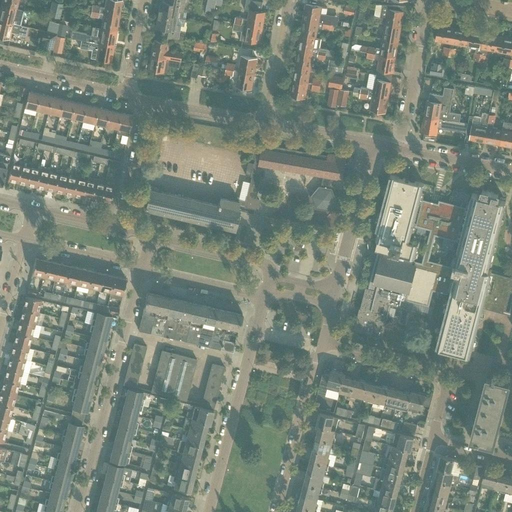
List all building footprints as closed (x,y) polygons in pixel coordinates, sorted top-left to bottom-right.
[(2,0),(1,5),(16,9),(18,0),(2,0)] [(98,12),(103,13),(116,16),(119,16),(116,15),(117,10),(120,11),(121,1),(118,0),(105,0),(104,8),(92,5),(91,11),(98,12)] [(161,1),(159,14),(185,19),(187,12),(185,10),(183,10),(184,0),(176,0),(176,4),(161,1)] [(235,17),(234,23),(247,25),(262,28),(262,27),(260,27),(260,22),(263,23),(265,13),(261,12),(262,2),(253,1),(248,0),(246,0),(245,11),(249,11),(248,19),(235,17)] [(51,1),(48,16),(58,18),(59,19),(63,4),(62,4),(51,1)] [(303,19),(303,20),(306,20),(319,23),(320,19),(321,14),(326,15),(327,9),(322,8),(322,7),(320,7),(316,6),(306,4),(304,14),(307,15),(306,20),(303,19)] [(1,5),(0,9),(0,15),(1,16),(0,20),(13,24),(20,25),(24,11),(16,9),(1,5)] [(374,14),(373,22),(384,24),(385,24),(398,26),(401,27),(401,26),(398,26),(399,21),(402,21),(403,11),(402,11),(403,6),(383,5),(381,15),(374,14)] [(345,6),(343,13),(353,15),(355,8),(345,6)] [(103,13),(101,28),(116,31),(118,21),(115,20),(116,16),(103,13)] [(159,14),(156,27),(163,28),(162,34),(162,35),(172,37),(178,38),(179,36),(181,25),(184,26),(185,19),(159,14)] [(13,24),(0,20),(0,36),(9,39),(11,33),(26,36),(28,27),(20,25),(13,24)] [(302,24),(300,35),(316,38),(318,28),(322,28),(323,23),(319,23),(306,20),(305,25),(302,24)] [(322,28),(322,29),(330,31),(330,30),(334,30),(335,26),(331,25),(331,22),(324,20),(323,23),(322,28)] [(49,21),(46,32),(56,34),(58,24),(57,23),(49,21)] [(234,23),(233,29),(241,31),(240,39),(244,40),(250,41),(259,43),(261,33),(259,32),(260,27),(262,28),(247,25),(234,23)] [(59,24),(57,35),(65,37),(67,26),(59,24)] [(383,33),(382,39),(398,42),(400,31),(397,31),(398,26),(385,24),(385,27),(384,28),(383,33)] [(435,40),(451,43),(453,30),(454,28),(453,28),(453,30),(448,29),(448,27),(438,25),(435,40)] [(90,35),(90,39),(94,40),(93,43),(111,46),(112,41),(114,41),(116,31),(101,28),(92,27),(90,35)] [(451,43),(466,46),(469,30),(458,29),(458,31),(453,30),(451,43)] [(71,30),(70,38),(81,40),(86,41),(86,39),(90,39),(90,35),(86,35),(86,34),(71,30)] [(469,30),(466,46),(476,48),(475,52),(480,53),(483,36),(482,35),(478,35),(479,32),(469,30)] [(40,46),(46,47),(52,49),(56,34),(46,32),(43,31),(40,46)] [(212,32),(210,41),(217,42),(218,33),(212,32)] [(483,36),(480,53),(483,54),(483,55),(485,56),(486,49),(496,51),(499,36),(489,34),(488,36),(484,36),(484,33),(483,36)] [(300,35),(298,45),(301,45),(300,50),(313,53),(318,54),(326,55),(333,56),(334,51),(328,50),(328,49),(319,48),(319,47),(321,39),(316,38),(300,35)] [(54,46),(53,51),(61,53),(64,38),(62,38),(56,36),(54,46)] [(499,36),(496,51),(506,53),(505,58),(510,59),(511,48),(511,40),(509,40),(509,38),(499,36)] [(86,41),(85,46),(93,48),(93,43),(94,40),(90,39),(86,39),(86,41)] [(375,54),(380,54),(393,57),(395,57),(393,56),(394,51),(396,52),(398,42),(382,39),(381,49),(368,46),(367,52),(375,54)] [(81,40),(79,49),(91,51),(90,58),(96,59),(111,62),(113,51),(110,51),(111,46),(113,46),(111,46),(93,43),(93,48),(85,46),(86,41),(81,40)] [(155,51),(154,56),(181,60),(183,52),(168,50),(169,43),(154,40),(152,51),(155,51)] [(193,50),(203,51),(205,44),(194,42),(193,50)] [(340,54),(346,56),(348,44),(342,42),(340,54)] [(297,55),(295,65),(311,68),(315,69),(318,54),(313,53),(300,50),(299,55),(297,55)] [(375,54),(374,59),(379,59),(376,74),(376,75),(391,78),(392,72),(393,72),(394,62),(392,61),(393,57),(380,54),(375,54)] [(151,55),(149,70),(164,72),(169,73),(170,66),(171,63),(171,60),(171,59),(154,56),(151,55)] [(206,56),(205,63),(216,66),(218,58),(206,56)] [(241,56),(239,71),(251,74),(254,74),(252,73),(252,68),(255,69),(257,59),(241,56)] [(344,60),(329,58),(328,69),(342,71),(344,60)] [(504,58),(502,68),(508,69),(509,66),(510,59),(505,58),(504,58)] [(431,63),(430,72),(444,75),(446,66),(442,66),(443,62),(434,61),(434,64),(431,63)] [(191,76),(197,78),(200,65),(194,63),(191,76)] [(207,67),(201,65),(199,75),(205,76),(207,67)] [(295,76),(294,80),(308,83),(311,68),(295,65),(293,75),(295,76)] [(251,74),(239,71),(236,86),(251,89),(253,79),(251,78),(251,74)] [(461,73),(460,79),(471,81),(471,77),(470,74),(461,73)] [(330,75),(328,86),(340,89),(343,77),(330,75)] [(360,92),(360,93),(386,98),(386,97),(388,97),(386,96),(387,92),(389,92),(390,89),(391,90),(392,85),(391,84),(391,82),(390,82),(391,78),(376,75),(374,89),(366,88),(361,87),(361,88),(361,89),(360,92)] [(294,80),(292,80),(294,81),(293,86),(291,85),(289,95),(305,98),(306,88),(319,91),(320,85),(312,84),(308,83),(294,80)] [(465,93),(473,94),(473,92),(475,86),(466,84),(465,93)] [(493,89),(475,86),(473,92),(491,95),(493,89)] [(460,122),(461,114),(450,112),(454,88),(445,87),(444,95),(430,93),(428,101),(427,100),(425,111),(428,111),(427,116),(424,115),(424,116),(427,116),(460,122)] [(335,106),(338,90),(330,89),(327,105),(335,106)] [(337,104),(346,105),(349,90),(340,89),(337,104)] [(24,107),(36,110),(40,94),(28,92),(24,107)] [(386,98),(360,93),(359,98),(372,100),(370,110),(386,112),(387,102),(385,102),(386,98)] [(36,110),(48,113),(51,97),(40,94),(36,110)] [(51,97),(48,113),(59,116),(59,115),(63,100),(51,97)] [(63,100),(59,115),(66,117),(69,117),(71,118),(75,102),(63,100)] [(71,118),(82,120),(86,105),(75,102),(71,118)] [(82,120),(94,123),(98,108),(86,105),(82,120)] [(94,123),(106,126),(109,110),(98,108),(94,123)] [(106,126),(117,129),(121,113),(109,110),(106,126)] [(121,113),(117,129),(116,133),(128,136),(132,116),(121,113)] [(423,121),(422,131),(424,131),(437,134),(438,128),(466,132),(468,123),(460,122),(427,116),(426,121),(423,121)] [(487,126),(484,142),(485,139),(490,140),(489,143),(499,145),(502,129),(493,127),(494,123),(488,122),(487,126)] [(510,144),(511,144),(511,123),(503,122),(502,129),(499,145),(510,147),(510,144)] [(484,142),(487,126),(472,123),(469,139),(479,141),(480,139),(484,139),(484,142)] [(44,131),(41,140),(53,143),(54,138),(55,134),(48,132),(49,129),(44,128),(44,131)] [(424,131),(423,140),(435,142),(436,134),(424,131)] [(316,207),(328,209),(336,200),(332,189),(329,189),(331,177),(342,179),(346,157),(328,153),(328,155),(256,143),(253,158),(256,158),(255,164),(320,175),(324,176),(322,187),(320,187),(312,196),(316,207)] [(57,147),(55,153),(69,156),(71,150),(57,147)] [(0,181),(2,182),(6,165),(5,165),(5,162),(9,163),(10,158),(0,155),(0,181)] [(108,165),(108,167),(118,169),(118,167),(120,162),(110,160),(108,165)] [(8,179),(17,181),(21,161),(19,161),(18,165),(11,163),(8,179)] [(24,162),(21,161),(17,181),(26,184),(30,167),(24,166),(24,162)] [(248,162),(245,175),(251,176),(254,163),(248,162)] [(26,184),(35,186),(40,165),(38,165),(37,169),(30,167),(26,184)] [(40,165),(35,186),(44,188),(48,172),(42,170),(43,166),(40,165)] [(44,188),(54,190),(58,170),(56,169),(55,173),(48,172),(44,188)] [(54,190),(63,192),(67,176),(61,175),(61,171),(58,170),(54,190)] [(63,192),(72,194),(77,174),(75,174),(74,178),(67,176),(63,192)] [(72,194),(81,196),(85,180),(79,179),(80,175),(77,174),(72,194)] [(376,240),(377,240),(375,251),(377,252),(368,288),(365,287),(360,308),(359,308),(357,317),(354,330),(368,333),(368,334),(382,338),(385,325),(388,315),(390,304),(405,308),(407,300),(429,306),(433,290),(450,294),(447,305),(436,347),(469,356),(482,308),(491,272),(492,271),(488,270),(506,202),(497,199),(498,194),(482,190),(481,195),(472,193),(468,207),(438,200),(437,203),(420,198),(423,184),(408,180),(407,186),(403,185),(405,179),(390,175),(376,231),(378,232),(378,233),(376,240)] [(81,196),(91,199),(95,178),(93,178),(92,182),(85,180),(81,196)] [(95,178),(91,199),(100,201),(104,185),(97,184),(98,181),(98,180),(99,179),(95,178)] [(104,185),(100,201),(109,203),(109,204),(110,204),(115,183),(112,182),(111,187),(104,185)] [(234,230),(239,210),(239,209),(238,208),(238,209),(237,209),(239,201),(238,201),(231,200),(231,199),(230,199),(221,197),(219,202),(218,202),(217,204),(202,201),(202,200),(201,199),(201,200),(184,196),(185,196),(184,195),(184,196),(168,192),(167,192),(151,189),(151,188),(150,188),(145,209),(146,209),(163,212),(162,213),(163,213),(164,213),(180,217),(181,217),(198,221),(199,222),(199,221),(216,225),(216,226),(217,225),(233,229),(233,230),(234,230)] [(244,206),(257,209),(257,208),(259,200),(254,199),(256,191),(249,190),(248,197),(247,197),(245,205),(244,206)] [(32,272),(44,275),(47,260),(35,258),(32,272)] [(44,275),(55,278),(58,263),(47,260),(44,275)] [(55,278),(53,284),(64,287),(66,280),(69,266),(58,263),(55,278)] [(66,280),(77,283),(81,268),(69,266),(66,280)] [(77,283),(76,290),(87,292),(89,286),(92,271),(81,268),(77,283)] [(89,286),(100,288),(103,274),(92,271),(89,286)] [(511,277),(491,272),(482,308),(511,315),(511,277)] [(100,288),(111,291),(114,276),(103,274),(100,288)] [(114,276),(111,291),(113,291),(111,297),(121,299),(126,279),(114,276)] [(148,291),(138,330),(150,333),(160,294),(159,294),(157,294),(154,293),(148,292),(148,291)] [(160,294),(150,333),(162,336),(171,296),(171,297),(165,296),(162,295),(160,294)] [(26,296),(23,308),(37,312),(40,300),(26,296)] [(171,296),(162,336),(173,339),(183,299),(182,299),(182,300),(180,299),(177,298),(172,297),(172,296),(171,296)] [(183,299),(173,339),(185,341),(194,301),(194,302),(188,301),(185,300),(183,300),(183,299)] [(194,301),(185,341),(196,344),(206,304),(205,304),(205,305),(203,304),(200,304),(194,302),(195,302),(194,301)] [(206,304),(196,344),(208,347),(218,307),(217,307),(217,308),(211,306),(208,306),(206,305),(206,304)] [(218,307),(208,347),(220,349),(229,310),(227,310),(223,309),(218,308),(218,307)] [(23,308),(20,320),(34,324),(37,312),(23,308)] [(229,310),(220,349),(232,352),(235,342),(228,341),(230,334),(236,335),(241,312),(240,312),(240,313),(235,312),(232,311),(229,311),(229,310)] [(94,312),(91,324),(108,328),(111,316),(101,314),(97,313),(94,312)] [(20,320),(17,332),(31,335),(31,336),(38,338),(41,326),(34,324),(20,320)] [(92,330),(91,336),(105,340),(108,328),(91,324),(89,330),(92,330)] [(73,331),(66,330),(64,336),(71,338),(73,331)] [(17,332),(14,344),(28,347),(31,335),(17,332)] [(86,341),(85,347),(102,352),(105,340),(91,336),(89,342),(86,341)] [(134,343),(132,349),(144,352),(146,346),(134,343)] [(14,344),(11,355),(31,361),(34,349),(28,348),(28,347),(14,344)] [(86,354),(85,359),(99,363),(102,352),(85,347),(83,353),(86,354)] [(132,349),(131,355),(143,358),(144,352),(132,349)] [(162,350),(159,359),(177,363),(179,355),(162,350)] [(10,355),(7,367),(28,373),(29,373),(32,361),(31,361),(10,355)] [(131,355),(129,361),(141,364),(143,358),(131,355)] [(179,355),(177,363),(194,368),(196,359),(179,355)] [(80,364),(78,370),(96,375),(99,363),(85,359),(83,365),(80,364)] [(159,359),(157,367),(175,371),(177,363),(159,359)] [(129,361),(128,367),(140,370),(141,364),(129,361)] [(177,363),(175,371),(192,376),(194,368),(177,363)] [(212,363),(201,405),(213,408),(224,367),(212,363)] [(7,367),(4,379),(18,383),(25,385),(28,373),(7,367)] [(128,367),(126,373),(138,376),(140,370),(128,367)] [(157,367),(155,375),(173,380),(175,371),(157,367)] [(327,388),(339,391),(338,392),(339,392),(344,372),(331,369),(330,375),(322,373),(318,392),(326,394),(327,388)] [(75,375),(73,381),(79,383),(93,387),(96,375),(78,370),(77,376),(75,375)] [(175,371),(173,380),(190,384),(192,376),(175,371)] [(338,397),(349,400),(355,380),(351,379),(351,377),(344,375),(345,373),(344,372),(339,392),(338,397)] [(126,373),(125,379),(137,382),(138,376),(126,373)] [(155,375),(153,383),(170,388),(173,380),(155,375)] [(482,396),(479,407),(502,412),(505,399),(509,383),(486,378),(483,390),(482,390),(481,396),(482,396)] [(4,379),(1,391),(15,395),(18,383),(4,379)] [(137,382),(125,379),(123,385),(135,388),(137,382)] [(356,396),(362,398),(366,381),(359,379),(358,381),(355,380),(349,400),(355,401),(356,396)] [(173,380),(170,388),(188,392),(190,384),(173,380)] [(367,401),(373,402),(377,385),(373,384),(374,383),(366,381),(362,398),(368,399),(367,401)] [(74,388),(72,394),(90,398),(93,387),(79,383),(77,389),(74,388)] [(151,392),(168,396),(170,388),(153,383),(151,392)] [(379,402),(384,403),(389,387),(381,385),(381,386),(377,385),(373,402),(379,404),(379,402)] [(390,407),(395,408),(400,391),(396,390),(396,389),(389,387),(384,403),(390,405),(390,407)] [(128,388),(125,401),(142,406),(144,399),(141,398),(142,392),(128,388)] [(170,388),(168,396),(186,401),(188,392),(170,388)] [(327,388),(326,394),(325,395),(337,398),(338,397),(339,392),(338,392),(339,391),(327,388)] [(411,392),(407,410),(420,413),(425,393),(412,390),(411,392)] [(1,391),(0,394),(0,403),(12,406),(15,395),(1,391)] [(401,408),(407,410),(411,392),(404,391),(404,392),(400,391),(395,408),(401,410),(401,408)] [(72,406),(85,410),(87,410),(90,398),(72,394),(71,399),(74,400),(72,406)] [(424,396),(422,405),(430,407),(432,398),(424,396)] [(125,401),(122,413),(136,416),(138,410),(141,410),(142,406),(125,401)] [(0,403),(0,415),(9,418),(12,406),(0,403)] [(85,410),(72,406),(71,413),(83,416),(84,416),(85,410)] [(195,406),(191,419),(207,423),(209,423),(211,417),(211,416),(212,411),(213,411),(195,406)] [(337,406),(335,414),(345,416),(347,409),(337,406)] [(502,412),(479,407),(475,421),(474,421),(473,427),(474,427),(471,440),(493,445),(502,412)] [(65,415),(43,409),(42,414),(64,419),(65,415)] [(122,413),(119,424),(136,429),(138,422),(135,422),(136,416),(122,413)] [(317,426),(319,427),(335,431),(338,418),(334,416),(320,413),(319,418),(318,419),(319,419),(317,426)] [(0,415),(0,428),(6,430),(9,418),(0,415)] [(65,415),(64,422),(68,423),(81,426),(83,419),(82,419),(73,417),(70,416),(65,415)] [(38,428),(45,429),(48,418),(41,416),(38,428)] [(186,429),(185,430),(202,434),(203,430),(205,430),(206,428),(207,423),(191,419),(185,417),(183,428),(186,429)] [(382,418),(380,425),(390,428),(392,421),(382,418)] [(402,430),(415,434),(417,424),(404,421),(402,430)] [(63,428),(62,434),(80,438),(83,427),(82,426),(81,426),(68,423),(64,422),(62,428),(63,428)] [(359,423),(355,436),(358,437),(362,438),(365,425),(359,423)] [(119,424),(116,436),(130,439),(132,433),(135,434),(136,429),(119,424)] [(368,426),(365,439),(372,441),(375,427),(368,426)] [(319,434),(318,438),(334,442),(336,437),(333,436),(335,431),(319,427),(318,433),(317,433),(317,434),(319,434)] [(185,441),(185,442),(201,446),(203,439),(203,438),(202,438),(202,434),(185,430),(184,435),(182,435),(181,440),(185,441)] [(395,433),(392,446),(409,450),(410,450),(414,437),(395,433)] [(63,441),(62,446),(77,450),(80,438),(62,434),(60,440),(63,441)] [(116,436),(113,447),(130,452),(132,446),(129,445),(130,439),(116,436)] [(315,442),(313,449),(329,453),(331,447),(333,448),(334,442),(318,438),(317,442),(315,441),(315,442)] [(42,441),(35,439),(33,446),(40,448),(42,441)] [(180,439),(177,451),(180,452),(179,452),(197,457),(198,452),(200,453),(200,452),(199,452),(201,446),(185,442),(185,441),(181,440),(180,439)] [(57,451),(56,457),(73,462),(77,450),(62,446),(60,452),(57,451)] [(386,450),(385,455),(385,456),(404,460),(405,457),(407,457),(409,450),(392,446),(390,451),(386,450)] [(113,447),(110,459),(119,461),(126,463),(127,463),(129,457),(130,452),(113,447)] [(359,449),(352,447),(350,455),(357,457),(359,449)] [(311,456),(313,457),(312,460),(328,465),(333,466),(336,455),(329,453),(313,449),(312,456),(311,456)] [(8,456),(7,462),(15,464),(17,452),(11,451),(10,456),(8,456)] [(176,457),(175,463),(179,464),(195,469),(197,461),(198,461),(196,460),(197,457),(179,452),(178,458),(176,457)] [(20,453),(16,465),(24,467),(27,455),(20,453)] [(48,467),(56,469),(70,473),(73,462),(56,457),(51,456),(48,467)] [(141,467),(141,468),(148,470),(150,464),(151,457),(144,456),(143,462),(142,462),(141,467)] [(385,456),(382,467),(386,468),(403,472),(405,465),(403,464),(404,460),(385,456)] [(437,469),(439,469),(459,474),(460,469),(462,461),(440,456),(437,469)] [(309,465),(308,471),(323,475),(325,470),(327,471),(328,465),(312,460),(311,464),(309,464),(309,465)] [(348,461),(346,469),(353,471),(355,462),(348,461)] [(482,466),(470,463),(468,473),(480,476),(482,466)] [(108,464),(105,476),(123,481),(123,480),(129,482),(132,470),(123,467),(118,466),(108,464)] [(175,468),(174,475),(191,479),(192,475),(194,475),(193,475),(195,469),(179,464),(178,469),(175,468)] [(382,467),(379,478),(381,479),(381,478),(398,483),(399,479),(401,479),(403,472),(386,468),(382,467)] [(481,486),(494,490),(498,473),(499,470),(486,467),(481,486)] [(51,474),(50,480),(67,485),(70,473),(56,469),(54,475),(51,474)] [(439,469),(436,480),(453,485),(457,486),(459,479),(460,474),(459,474),(439,469)] [(151,475),(149,481),(159,484),(160,478),(155,476),(157,471),(152,470),(151,475)] [(307,479),(306,483),(322,487),(324,482),(322,481),(323,475),(308,471),(306,478),(305,478),(305,479),(307,479)] [(364,474),(357,472),(354,482),(361,484),(364,474)] [(494,490),(505,493),(509,476),(498,473),(494,490)] [(21,479),(15,477),(7,475),(6,479),(14,481),(13,484),(19,486),(21,479)] [(191,479),(174,475),(172,480),(175,481),(174,487),(190,491),(190,490),(189,490),(191,484),(192,484),(192,483),(190,483),(191,479)] [(105,476),(102,488),(117,491),(118,485),(121,486),(123,481),(105,476)] [(505,493),(503,501),(511,502),(511,476),(509,476),(505,493)] [(376,477),(373,488),(380,490),(397,495),(399,487),(397,487),(398,483),(381,478),(381,479),(379,478),(376,477)] [(51,487),(50,493),(64,497),(67,485),(50,480),(48,486),(51,487)] [(436,480),(434,492),(454,497),(456,490),(452,489),(453,485),(436,480)] [(303,487),(302,494),(317,498),(319,493),(321,493),(322,487),(306,483),(305,487),(303,486),(303,487)] [(349,494),(349,495),(357,497),(359,487),(351,485),(350,490),(349,494)] [(29,487),(22,486),(21,492),(27,494),(29,487)] [(102,488),(99,499),(117,504),(118,497),(115,497),(117,491),(102,488)] [(376,496),(375,501),(392,505),(393,502),(395,502),(397,495),(380,490),(378,496),(376,496)] [(434,492),(431,503),(447,507),(449,502),(452,503),(454,497),(434,492)] [(45,498),(44,504),(61,508),(64,497),(50,493),(48,498),(45,498)] [(168,499),(166,504),(183,509),(184,505),(186,505),(187,498),(188,498),(172,493),(170,500),(168,499)] [(299,501),(301,502),(300,506),(308,508),(317,510),(320,511),(323,500),(317,499),(317,498),(302,494),(300,501),(299,501)] [(99,499),(96,511),(99,511),(111,511),(112,508),(115,509),(117,504),(99,499)] [(376,507),(374,511),(392,511),(393,510),(391,509),(392,505),(372,500),(372,501),(375,501),(373,507),(376,507)] [(38,503),(36,511),(60,511),(61,508),(44,504),(43,504),(38,503)] [(431,503),(428,511),(446,511),(447,507),(431,503)] [(465,503),(463,511),(466,511),(470,511),(472,504),(465,503)]
